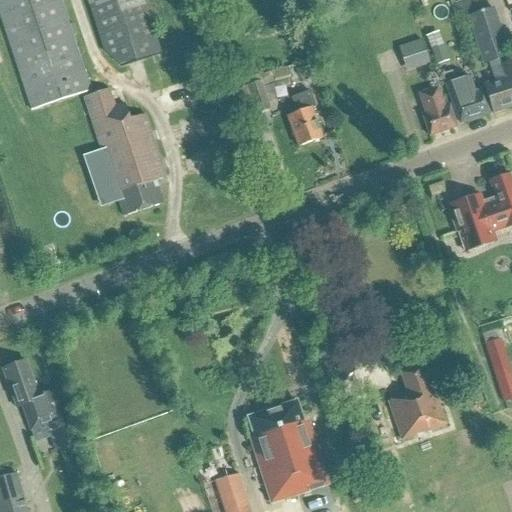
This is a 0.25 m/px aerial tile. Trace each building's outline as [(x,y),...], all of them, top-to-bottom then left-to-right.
[(0,0),(0,18),(31,112),(90,92),(59,0),(0,0)] [(119,69),(161,55),(142,0),(86,0),(108,64),(119,69)] [(511,62),(510,63),(493,10),(468,19),(483,64),(489,62),(490,67),(491,67),(496,82),(483,86),(492,114),(511,108),(511,62)] [(429,65),(421,41),(397,49),(405,73),(429,65)] [(442,44),(430,48),(436,66),(448,62),(442,44)] [(256,114),(269,109),(261,87),(289,80),(286,68),(244,79),(256,114)] [(453,82),(450,74),(441,77),(459,125),(489,115),(481,90),(473,93),(468,77),(453,82)] [(429,138),(456,128),(449,107),(444,108),(437,89),(418,95),(425,115),(421,116),(429,138)] [(155,182),(165,179),(144,116),(129,121),(124,105),(115,108),(109,90),(83,99),(116,197),(123,218),(162,205),(155,182)] [(290,99),(296,114),(286,118),(297,148),(322,139),(310,109),(314,107),(308,92),(290,99)] [(489,183),(496,203),(483,208),(479,197),(446,208),(455,234),(456,233),(462,251),(494,240),(492,233),(511,226),(511,185),(511,186),(508,176),(489,183)] [(502,404),(511,400),(511,378),(500,340),(483,345),(502,404)] [(25,363),(3,371),(16,408),(23,405),(26,414),(24,415),(30,432),(62,421),(52,391),(36,397),(25,363)] [(401,441),(446,425),(432,384),(428,386),(422,368),(400,375),(407,396),(387,402),(401,441)] [(307,511),(325,511),(335,509),(306,422),(303,423),(296,403),(247,419),(254,439),(250,440),(270,504),(302,494),(307,511)] [(25,511),(16,475),(16,474),(0,478),(0,511),(25,511)] [(223,511),(249,511),(237,475),(214,483),(223,511)]
